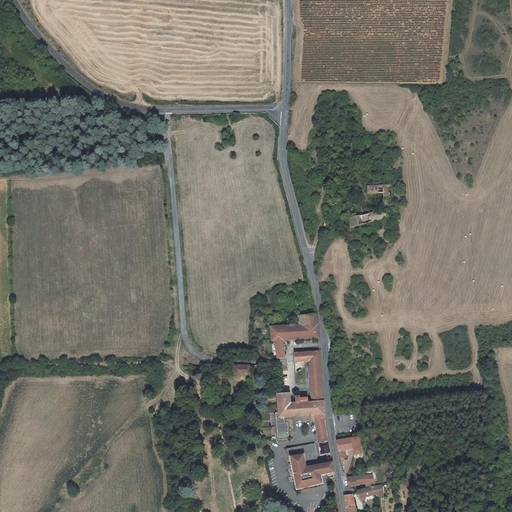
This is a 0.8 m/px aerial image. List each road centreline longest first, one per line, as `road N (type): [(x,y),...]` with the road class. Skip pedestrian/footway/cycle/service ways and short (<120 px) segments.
road 1 (tertiary): [(285,109),(285,165),(318,295),(343,511)]
road 2 (tertiary): [(285,109),(166,110),(112,101),(69,69),(14,0)]
